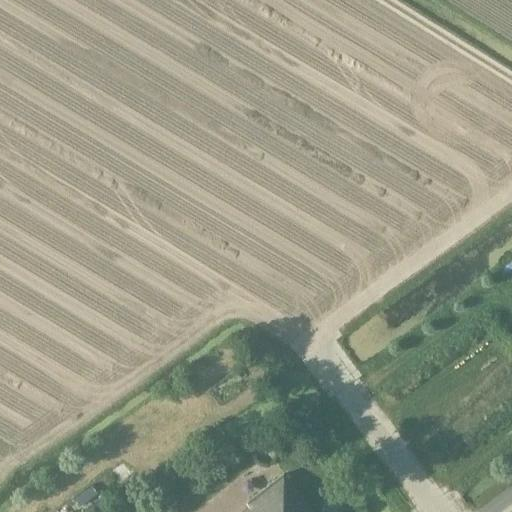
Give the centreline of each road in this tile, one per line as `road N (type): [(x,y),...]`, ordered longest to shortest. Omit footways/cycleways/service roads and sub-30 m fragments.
road 1 (track): [(511,195),(307,348),(434,511)]
road 2 (track): [(371,0),(511,86)]
